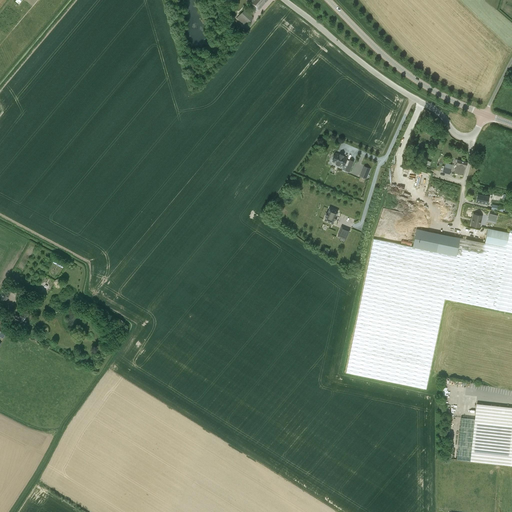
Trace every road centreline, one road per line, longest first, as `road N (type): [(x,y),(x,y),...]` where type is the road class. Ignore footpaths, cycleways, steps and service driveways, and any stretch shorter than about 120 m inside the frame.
road 1 (unclassified): [(285,0),(442,114),(455,135),(470,137),(483,115)]
road 2 (tertiary): [(483,115),(390,62),(326,0)]
